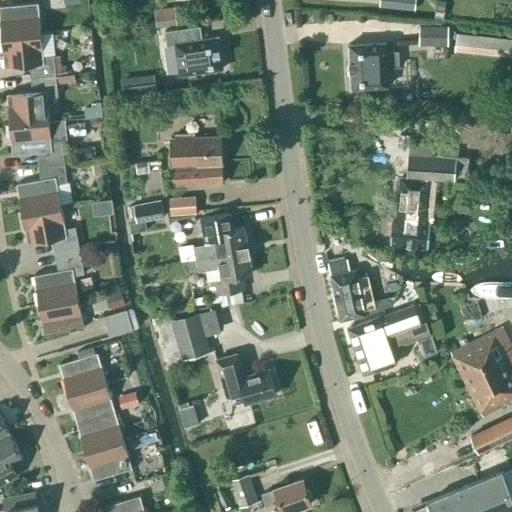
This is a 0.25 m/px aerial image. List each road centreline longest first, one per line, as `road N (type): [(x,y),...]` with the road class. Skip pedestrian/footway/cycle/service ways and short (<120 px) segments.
road 1 (tertiary): [(386,511),(312,283),(270,0)]
road 2 (residential): [(0,371),(52,448),(69,511)]
